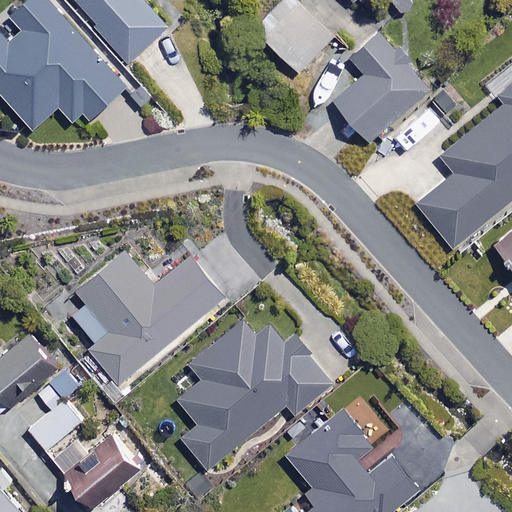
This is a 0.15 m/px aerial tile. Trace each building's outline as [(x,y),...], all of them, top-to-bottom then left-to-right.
[(122,84),(44,0),(21,0),(4,16),(17,30),(8,38),(0,29),(0,96),(28,127),(54,103),(68,118),(85,118),(122,84)] [(170,24),(149,0),(76,0),(128,59),(170,24)] [(351,14),(337,0),(289,0),(257,32),(294,70),(351,14)] [(359,0),(360,1),(360,0),(389,0),(403,15),(420,0),(359,0)] [(428,86),(378,29),(348,56),(363,72),(331,100),(366,140),(428,86)] [(511,80),(500,91),(505,97),(435,154),(450,173),(414,202),(450,246),(511,195),(511,80)] [(511,228),(491,248),(511,270),(511,228)] [(94,340),(88,346),(123,389),(260,280),(224,235),(196,257),(189,248),(151,279),(125,246),(73,288),(83,302),(72,311),(94,340)] [(266,325),(237,321),(186,362),(198,377),(175,396),(195,422),(179,435),(203,466),(282,403),(290,413),(328,382),(266,325)] [(0,394),(9,405),(56,368),(27,332),(5,350),(0,343),(0,394)] [(78,384),(64,367),(34,391),(48,408),(78,384)] [(80,420),(65,400),(29,428),(45,448),(80,420)] [(384,511),(458,452),(433,421),(369,473),(356,458),(373,444),(343,406),(286,452),(311,483),(304,488),(314,500),(299,511),(293,511),(289,507),(283,511),(384,511)] [(136,466),(107,433),(62,473),(90,506),(136,466)] [(21,511),(0,485),(0,511),(21,511)]
